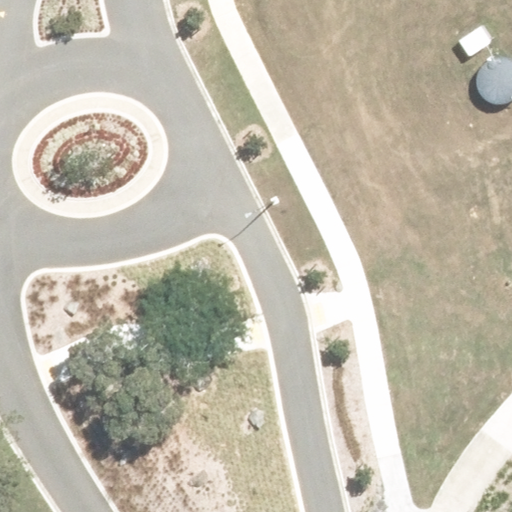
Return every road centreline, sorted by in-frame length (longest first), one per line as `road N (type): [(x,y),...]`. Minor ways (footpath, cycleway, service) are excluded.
road 1 (residential): [(190,142),(261,262),(301,404),(320,511)]
road 2 (residential): [(190,142),(177,196),(129,226),(54,237),(2,222)]
road 3 (residential): [(66,511),(9,389),(0,301)]
road 4 (residential): [(0,76),(68,52),(131,56)]
